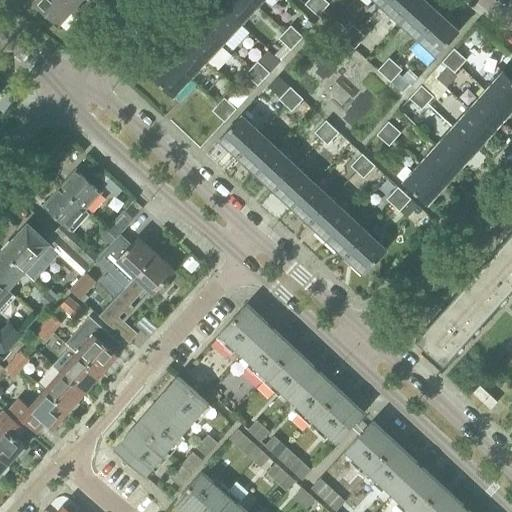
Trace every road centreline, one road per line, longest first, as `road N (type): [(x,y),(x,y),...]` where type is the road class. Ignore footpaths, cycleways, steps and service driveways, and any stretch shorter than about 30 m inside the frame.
road 1 (residential): [(65,462),(240,257)]
road 2 (tertiary): [(257,237),(106,99),(65,89)]
road 3 (tertiary): [(65,89),(85,120),(240,257)]
road 4 (tertiary): [(346,357),(511,511)]
road 5 (residential): [(366,334),(511,165)]
road 6 (tertiary): [(511,470),(366,334)]
road 7 (tertiary): [(366,334),(257,237)]
road 8 (tertiary): [(240,257),(346,357)]
